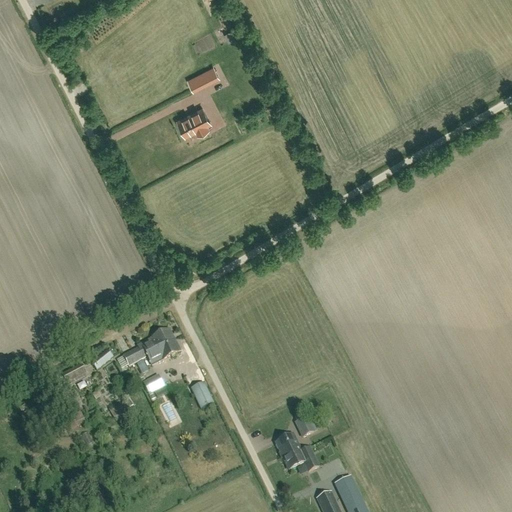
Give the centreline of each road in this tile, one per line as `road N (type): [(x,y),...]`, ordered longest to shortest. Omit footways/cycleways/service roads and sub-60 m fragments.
road 1 (unclassified): [(175,300),(511,98)]
road 2 (unclassified): [(175,300),(22,0)]
road 3 (unclassified): [(280,511),(175,300)]
road 4 (track): [(0,398),(175,300)]
